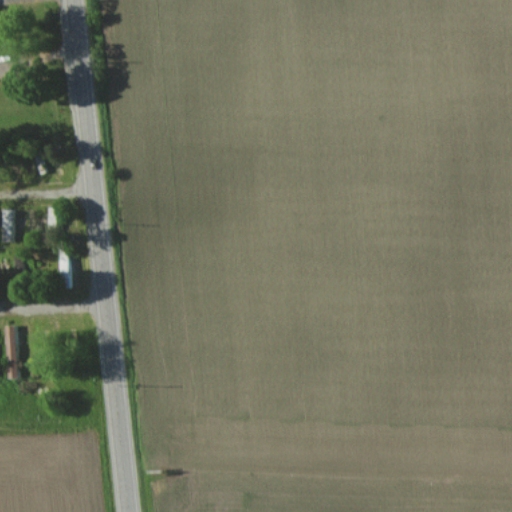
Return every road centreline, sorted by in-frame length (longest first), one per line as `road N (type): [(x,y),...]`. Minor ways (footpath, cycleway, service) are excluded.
road 1 (primary): [(129,511),(74,0)]
road 2 (residential): [(95,191),(0,197),(107,304)]
